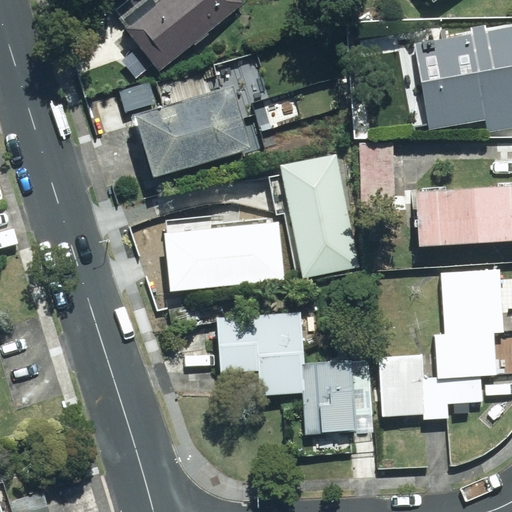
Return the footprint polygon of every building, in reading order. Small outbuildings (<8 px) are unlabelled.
[(155,77),(242,5),(237,0),(152,0),(117,30),(155,77)] [(511,21),(438,40),(462,137),(482,132),(483,136),(511,128),(511,21)] [(116,92),(121,114),(154,107),(149,85),(116,92)] [(228,92),(126,121),(145,187),(247,158),(228,92)] [(280,166),(305,279),(361,266),(337,154),(280,166)] [(445,190),(407,193),(410,252),(511,245),(511,191),(446,195),(445,190)] [(163,233),(168,286),(279,276),(274,223),(163,233)] [(502,336),(498,269),(438,273),(442,336),(433,337),(435,376),(425,376),(423,355),(375,358),(379,419),(420,417),(420,423),(448,422),(447,406),(481,404),(480,377),(494,377),(492,336),(502,336)] [(298,318),(215,319),(216,376),(257,375),(257,395),(297,394),(299,394),(300,427),(307,427),(307,439),(375,437),(373,377),(351,377),(351,365),(299,366),(298,318)] [(48,511),(42,491),(7,502),(10,511),(48,511)]
